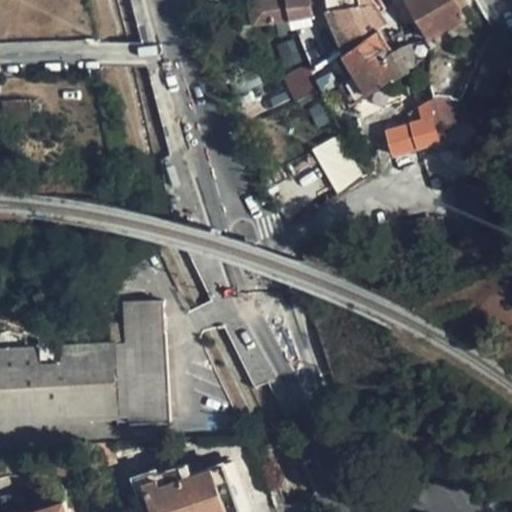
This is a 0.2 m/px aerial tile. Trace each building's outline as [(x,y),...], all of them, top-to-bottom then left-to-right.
[(286,0),(258,0),(252,1),(254,24),(289,20),(286,0)] [(286,0),(289,20),(292,19),(317,13),(315,1),(310,3),(309,0),(286,0)] [(373,0),(327,0),(329,12),(364,8),(366,14),(337,33),(346,52),(388,24),(375,4),(373,0)] [(408,0),(425,29),(407,40),(408,45),(413,43),(428,35),(431,38),(467,17),(456,0),(408,0)] [(364,8),(329,12),(337,33),(366,14),(364,8)] [(309,36),(324,66),(339,56),(326,28),(309,36)] [(407,40),(404,32),(395,35),(401,49),(394,53),(382,30),(347,54),(357,74),(350,78),(344,65),(317,77),(324,92),(339,83),(352,105),(357,101),(390,78),(393,76),(397,78),(411,70),(410,67),(415,64),(417,52),(413,43),(408,45),(407,40)] [(479,91),(502,95),(511,34),(511,33),(490,30),(479,91)] [(390,78),(357,101),(366,116),(402,100),(390,78)] [(446,146),(436,109),(441,108),(439,96),(420,105),(424,121),(389,130),(394,154),(419,148),(421,153),(446,146)] [(30,103),(1,104),(2,119),(30,117),(30,103)] [(335,188),(364,175),(345,132),(316,144),(335,188)] [(449,187),(452,220),(486,218),(483,185),(449,187)] [(171,422),(164,302),(125,304),(127,332),(118,333),(113,345),(0,350),(0,426),(131,419),(131,424),(171,422)] [(235,511),(249,507),(234,460),(197,472),(193,460),(159,471),(159,468),(138,475),(144,490),(140,491),(146,511),(235,511)] [(72,511),(69,501),(34,511),(72,511)]
